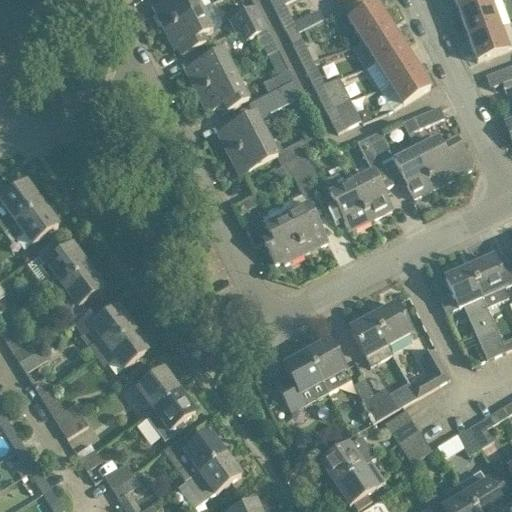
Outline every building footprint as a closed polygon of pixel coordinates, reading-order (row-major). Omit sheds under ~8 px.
[(171,0),(152,10),(163,32),(211,7),(207,0),(171,0)] [(268,0),(275,11),(284,7),(296,1),(295,0),(268,0)] [(452,0),(459,17),(491,6),(502,2),(504,1),(503,0),(452,0)] [(459,17),(468,41),(500,29),(510,25),(502,2),(491,6),(459,17)] [(213,6),(211,7),(163,32),(174,53),(177,51),(181,58),(205,46),(201,39),(220,29),(222,24),(213,6)] [(348,24),(362,45),(389,28),(375,6),(348,24)] [(275,11),(286,35),(322,17),(319,12),(293,25),(284,7),(275,11)] [(229,22),(235,34),(263,20),(257,8),(229,22)] [(304,69),(313,64),(318,62),(311,48),(307,51),(299,35),(324,22),(322,17),(286,35),(304,69)] [(263,20),(235,34),(240,46),(258,37),(268,58),(278,53),(263,20)] [(500,29),(468,41),(476,64),(511,51),(511,30),(510,25),(500,29)] [(353,51),(366,72),(403,48),(389,28),(362,45),(353,51)] [(379,93),(388,87),(416,69),(403,48),(366,72),(379,93)] [(184,74),(195,95),(233,75),(222,54),(184,74)] [(304,69),(315,92),(325,87),(313,64),(304,69)] [(263,86),(269,97),(294,85),(285,66),(279,69),(277,73),(279,78),(263,86)] [(511,82),(511,68),(485,79),(489,91),(511,82)] [(388,87),(379,93),(392,113),(393,114),(401,108),(402,108),(405,106),(419,97),(430,91),(416,69),(388,87)] [(233,75),(195,95),(206,116),(219,109),(222,115),(220,116),(220,117),(248,103),(233,75)] [(315,92),(327,115),(348,105),(350,104),(339,80),(325,87),(315,92)] [(294,85),(269,97),(250,107),(255,117),(274,107),(275,108),(300,96),(294,85)] [(348,105),(327,115),(337,137),(358,127),(348,105)] [(439,110),(421,118),(403,126),(408,138),(444,121),(439,110)] [(369,122),(365,113),(356,117),(360,127),(369,122)] [(216,137),(228,158),(265,138),(254,117),(234,127),(216,137)] [(380,135),(369,140),(381,166),(392,160),(380,135)] [(277,159),(282,170),(306,158),(325,148),(319,137),(303,145),(302,143),(283,153),(279,146),(271,150),(265,138),(228,158),(239,179),(276,160),(277,159)] [(372,174),(351,185),(370,224),(391,213),(382,194),(393,188),(384,170),(381,166),(369,140),(358,146),(372,174)] [(437,142),(415,153),(435,191),(470,173),(456,144),(442,151),(437,142)] [(435,191),(415,153),(394,163),(413,202),(435,191)] [(289,182),(291,180),(291,179),(304,172),(311,168),(306,158),(282,170),(289,182)] [(311,168),(304,172),(312,186),(320,182),(312,167),(311,168)] [(304,172),(291,179),(291,180),(293,179),(305,203),(317,196),(312,186),(304,172)] [(370,224),(351,185),(345,174),(324,184),(330,195),(329,196),(335,206),(327,210),(336,227),(337,226),(336,224),(342,221),(349,234),(370,224)] [(0,225),(0,228),(5,236),(16,227),(43,209),(26,186),(15,194),(8,184),(0,190),(0,206),(1,206),(10,218),(0,225)] [(239,218),(247,214),(243,206),(235,210),(239,218)] [(307,207),(282,220),(301,258),(327,246),(307,207)] [(57,229),(56,228),(60,225),(51,213),(48,215),(43,209),(16,227),(5,236),(12,245),(23,236),(32,249),(42,241),(57,229)] [(282,220),(277,209),(267,215),(269,220),(262,224),(265,229),(270,241),(263,244),(274,268),(282,264),(284,267),(301,258),(282,220)] [(38,258),(40,261),(28,270),(40,287),(38,289),(46,300),(50,298),(61,289),(88,270),(72,248),(62,256),(55,246),(38,258)] [(492,261),(468,271),(482,302),(483,302),(487,311),(508,302),(504,292),(506,292),(492,261)] [(61,289),(50,298),(69,324),(85,313),(81,308),(103,291),(101,289),(103,284),(99,279),(94,279),(88,270),(61,289)] [(482,302),(468,271),(444,282),(451,296),(437,302),(444,318),(458,313),(464,310),(487,364),(506,356),(502,346),(487,312),(487,311),(483,302),(482,302)] [(395,307),(372,320),(388,350),(411,337),(395,307)] [(90,351),(97,361),(135,334),(126,323),(128,321),(122,312),(119,313),(117,311),(107,318),(99,309),(75,328),(83,339),(92,333),(100,344),(90,351)] [(388,350),(372,320),(350,332),(371,370),(393,358),(388,350)] [(12,356),(19,366),(40,354),(33,343),(22,350),(9,328),(0,333),(0,334),(9,351),(12,356)] [(135,334),(97,361),(104,370),(114,362),(122,373),(149,354),(135,334)] [(511,341),(502,346),(506,356),(511,353),(511,341)] [(328,344),(305,356),(322,386),(327,396),(328,397),(351,384),(345,374),(328,344)] [(411,390),(413,395),(417,401),(450,383),(433,353),(421,360),(431,378),(411,390)] [(19,366),(26,377),(46,364),(40,354),(19,366)] [(322,386),(305,356),(283,369),(288,379),(274,386),(290,417),(305,408),(300,398),(311,392),(316,402),(327,396),(322,386)] [(137,392),(152,414),(179,395),(163,373),(137,392)] [(35,386),(32,388),(40,400),(52,393),(48,387),(39,384),(35,386)] [(386,392),(384,393),(361,406),(373,426),(417,401),(413,395),(394,406),(386,392)] [(40,400),(60,432),(81,420),(74,408),(65,413),(52,393),(40,400)] [(179,395),(152,414),(168,435),(195,416),(179,395)] [(511,405),(499,413),(504,422),(511,417),(511,405)] [(0,429),(3,434),(11,429),(0,411),(0,429)] [(499,413),(467,433),(480,453),(494,445),(486,433),(504,422),(499,413)] [(385,428),(392,437),(412,424),(405,414),(385,428)] [(81,420),(60,432),(66,442),(87,429),(81,420)] [(392,437),(399,447),(419,434),(412,424),(392,437)] [(333,427),(330,439),(340,442),(343,429),(333,427)] [(3,434),(16,455),(24,450),(11,429),(3,434)] [(480,453),(467,433),(457,439),(461,445),(464,451),(470,459),(472,458),(475,464),(483,459),(480,453)] [(399,447),(405,457),(425,444),(419,434),(399,447)] [(177,474),(186,485),(198,477),(225,457),(209,435),(182,455),(189,466),(177,474)] [(300,437),(294,443),(296,451),(304,454),(310,448),(308,440),(300,437)] [(445,463),(464,451),(461,445),(457,439),(437,451),(442,460),(445,463)] [(320,467),(334,488),(362,470),(370,464),(376,460),(362,440),(348,449),(347,448),(320,467)] [(425,444),(405,457),(412,468),(432,454),(425,444)] [(22,481),(29,476),(37,471),(24,450),(16,455),(23,467),(16,472),(22,481)] [(97,457),(82,467),(87,475),(102,465),(97,457)] [(198,477),(186,485),(202,507),(213,498),(241,479),(225,457),(198,477)] [(362,470),(334,488),(349,510),(352,507),(355,511),(360,511),(371,505),(366,498),(384,486),(370,464),(362,470)] [(104,480),(112,491),(132,478),(125,467),(104,480)] [(29,476),(42,498),(51,493),(37,471),(29,476)] [(456,488),(453,490),(465,511),(503,511),(498,503),(508,496),(496,477),(486,483),(480,474),(456,489),(456,488)] [(132,478),(112,491),(118,502),(144,486),(145,482),(141,476),(137,475),(132,478)] [(425,505),(429,511),(465,511),(453,490),(442,497),(441,500),(443,503),(440,505),(436,498),(425,505)] [(62,511),(51,493),(42,498),(47,505),(51,511),(62,511)]
